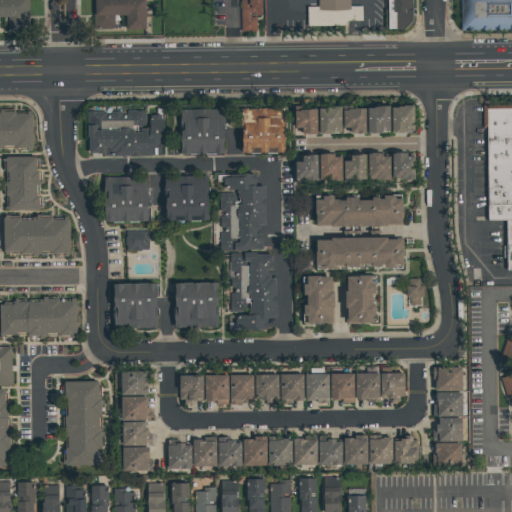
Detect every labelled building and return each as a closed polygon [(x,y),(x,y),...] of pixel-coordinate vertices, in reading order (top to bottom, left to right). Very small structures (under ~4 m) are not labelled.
[(0,0),(27,0),(28,30),(8,30),(8,18),(0,18),(0,0)] [(143,0),(144,31),(125,31),(125,17),(113,17),(113,28),(93,29),(93,0),(143,0)] [(260,0),(261,16),(256,16),(255,31),(241,32),(240,0),(260,0)] [(319,0),(320,6),(309,7),(309,25),(350,25),(352,20),(351,0),(319,0)] [(401,32),(387,33),(386,0),(411,0),(411,22),(401,32)] [(511,0),(511,29),(460,31),(459,0),(511,0)] [(511,106),(486,106),(488,218),(506,218),(511,217),(511,106)] [(401,107),(412,107),(412,132),(405,131),(405,134),(390,134),(389,109),(396,109),(396,108),(401,108),(401,107)] [(339,108),(340,133),(333,133),(333,134),(317,135),(317,110),(325,110),(325,108),(339,108)] [(377,108),(388,108),(388,132),(381,132),(381,135),(366,135),(365,110),(372,110),(372,109),(377,109),(377,108)] [(240,110),(282,109),(283,154),(240,155),(240,110)] [(179,111),(221,110),(222,155),(180,156),(179,111)] [(292,111),(314,111),(315,135),(300,135),(300,129),(292,129),(292,111)] [(341,111),(363,111),(363,135),(349,135),(349,128),(341,128),(341,111)] [(86,112),(104,112),(104,115),(106,115),(106,120),(108,120),(108,115),(110,115),(110,112),(120,112),(120,116),(122,115),(122,120),(124,120),(124,115),(126,115),(126,112),(144,112),(144,129),(147,129),(147,122),(152,122),(151,116),(159,116),(160,122),(163,122),(163,148),(151,148),(151,157),(113,158),(112,153),(108,153),(108,149),(103,149),(103,155),(88,155),(88,139),(87,139),(86,112)] [(0,114),(15,114),(15,117),(31,116),(32,150),(14,150),(14,147),(3,148),(3,151),(0,151),(0,114)] [(318,156),(332,155),(332,158),(340,158),(340,181),(330,182),(330,181),(325,181),(325,180),(318,180),(318,156)] [(366,155),(381,155),(381,158),(388,158),(388,181),(378,182),(378,181),(374,181),(374,179),(366,179),(366,155)] [(390,155),(405,155),(405,157),(413,157),(413,181),(402,181),(397,181),(397,180),(390,180),(390,155)] [(349,157),(363,156),(364,181),(354,181),(354,183),(342,183),(342,162),(349,161),(349,157)] [(300,157),(315,157),(315,182),(305,182),(305,186),(293,186),(293,163),(301,163),(300,157)] [(4,159),(34,159),(35,172),(37,172),(37,187),(35,187),(35,197),(37,197),(37,211),(8,211),(7,199),(5,199),(5,184),(7,184),(7,173),(5,173),(4,159)] [(254,174),(254,187),(263,187),(264,225),(259,226),(259,230),(255,230),(255,235),(260,235),(261,250),(219,250),(218,233),(222,233),(222,226),(219,226),(219,216),(221,216),(221,210),(219,210),(218,193),(230,192),(234,197),(234,201),(233,201),(233,206),(241,205),(240,199),(237,199),(237,194),(235,194),(235,190),(227,190),(227,185),(223,185),(223,178),(229,178),(229,174),(254,174)] [(163,177),(206,177),(207,222),(163,223),(163,177)] [(104,179),(146,179),(146,224),(105,225),(104,179)] [(313,228),(313,201),(320,201),(320,198),(392,197),(392,200),(399,200),(400,227),(313,228)] [(2,216),(8,216),(8,219),(20,219),(20,221),(31,221),(31,219),(51,218),(51,221),(68,221),(69,254),(52,255),(52,252),(40,252),(40,255),(20,255),(20,253),(2,253),(2,216)] [(124,231),(151,231),(151,241),(148,241),(148,250),(140,250),(140,252),(124,252),(124,231)] [(314,270),(313,239),(402,238),(402,269),(314,270)] [(265,330),(239,330),(239,328),(233,328),(233,321),(238,321),(238,318),(245,317),(245,314),(247,314),(247,308),(251,308),(250,301),(247,301),(247,300),(243,300),(243,304),(244,304),(244,308),(241,311),(229,311),(229,293),(232,293),(232,287),(229,287),(228,278),(231,278),(231,271),(228,271),(228,253),(270,253),(270,271),(265,271),(265,276),(268,276),(269,280),(273,280),(274,317),(265,318),(265,330)] [(374,324),(345,325),(344,277),(373,277),(374,324)] [(332,324),(302,325),(301,279),(331,278),(332,324)] [(408,280),(418,280),(418,287),(422,287),(422,297),(418,297),(419,305),(408,305),(408,298),(405,298),(404,287),(408,287),(408,280)] [(112,286),(154,285),(155,329),(112,330),(112,286)] [(173,286),(216,285),(216,329),(174,330),(173,286)] [(38,301),(58,301),(58,303),(70,303),(70,300),(74,300),(75,337),(58,337),(58,334),(47,334),(47,336),(26,336),(26,334),(14,334),(14,336),(0,336),(0,306),(16,306),(16,304),(38,304),(38,301)] [(511,398),(507,400),(499,380),(511,375),(511,364),(497,359),(504,339),(511,341),(511,398)] [(460,369),(460,393),(432,393),(432,381),(430,381),(430,369),(460,369)] [(119,396),(119,374),(145,373),(146,396),(119,396)] [(353,376),(376,375),(377,404),(365,404),(365,401),(354,402),(353,376)] [(378,376),(402,375),(402,397),(398,397),(398,402),(392,402),(392,400),(379,400),(378,376)] [(278,377),(301,376),(301,402),(290,403),(290,405),(278,405),(278,377)] [(303,376),(326,376),(326,405),(315,405),(315,403),(303,403),(303,376)] [(328,376),(351,376),(351,405),(340,405),(340,401),(328,401),(328,376)] [(203,377),(225,377),(226,405),(216,405),(215,403),(203,403),(203,377)] [(227,377),(251,377),(251,403),(240,403),(240,405),(228,405),(227,377)] [(253,377),(275,377),(275,404),(265,404),(265,402),(259,402),(259,400),(253,401),(253,377)] [(178,400),(177,378),(200,378),(200,401),(195,401),(195,402),(190,402),(190,405),(183,405),(183,400),(178,400)] [(63,384),(97,383),(97,397),(100,397),(100,417),(97,417),(98,429),(100,429),(100,449),(98,449),(98,467),(64,467),(64,450),(67,450),(66,437),(64,437),(64,417),(66,417),(66,406),(64,406),(63,384)] [(0,391),(4,391),(4,406),(6,406),(6,430),(9,430),(9,450),(7,450),(7,468),(0,468),(0,391)] [(459,394),(460,418),(431,418),(431,406),(433,406),(433,395),(459,394)] [(120,421),(119,398),(146,398),(147,409),(150,409),(150,420),(120,421)] [(459,420),(459,443),(430,444),(430,431),(434,431),(434,427),(436,427),(436,420),(459,420)] [(121,447),(120,423),(143,422),(143,429),(147,429),(147,438),(144,438),(145,446),(121,447)] [(365,466),(341,466),(341,440),(353,440),(353,437),(364,437),(365,466)] [(415,466),(391,466),(391,443),(398,443),(398,441),(403,440),(403,437),(410,437),(410,441),(415,441),(415,466)] [(265,467),(241,467),(241,441),(254,440),(254,438),(265,438),(265,467)] [(390,466),(366,467),(366,440),(390,439),(390,466)] [(214,467),(191,468),(191,441),(204,441),(204,440),(214,440),(214,467)] [(290,467),(267,467),(266,442),(276,442),(280,442),(280,440),(290,440),(290,467)] [(315,467),(292,467),(291,442),(304,442),(304,440),(314,440),(315,467)] [(239,467),(217,468),(216,444),(224,443),(224,441),(233,441),(233,445),(239,444),(239,467)] [(340,466),(316,466),(316,443),(324,443),(324,441),(333,441),(333,443),(339,443),(340,466)] [(189,470),(166,470),(166,446),(174,446),(174,444),(183,444),(183,447),(189,447),(189,470)] [(459,445),(459,467),(432,467),(432,445),(459,445)] [(121,472),(120,448),(147,448),(148,458),(151,458),(151,472),(121,472)] [(322,511),(322,478),(339,478),(339,490),(337,490),(337,497),(339,497),(339,511),(322,511)] [(244,481),(263,480),(263,511),(247,511),(247,501),(245,501),(244,481)] [(297,480),(314,480),(314,511),(299,511),(299,500),(297,500),(297,480)] [(236,481),(236,511),(219,511),(219,481),(236,481)] [(15,511),(15,484),(31,483),(31,511),(15,511)] [(146,511),(146,483),(163,483),(163,511),(146,511)] [(170,484),(187,484),(187,511),(171,511),(171,505),(170,505),(170,484)] [(289,484),(289,511),(269,511),(269,484),(289,484)] [(41,511),(41,487),(57,486),(57,511),(41,511)] [(63,511),(63,487),(76,487),(76,491),(84,491),(84,511),(63,511)] [(89,511),(89,487),(106,487),(106,507),(105,507),(105,511),(89,511)] [(111,489),(123,489),(123,493),(132,492),(132,511),(112,511),(112,504),(111,489)] [(202,489),(214,489),(214,511),(194,511),(194,492),(202,492),(202,489)] [(346,511),(346,490),(364,490),(364,511),(346,511)] [(10,511),(9,491),(0,491),(0,511),(10,511)]
